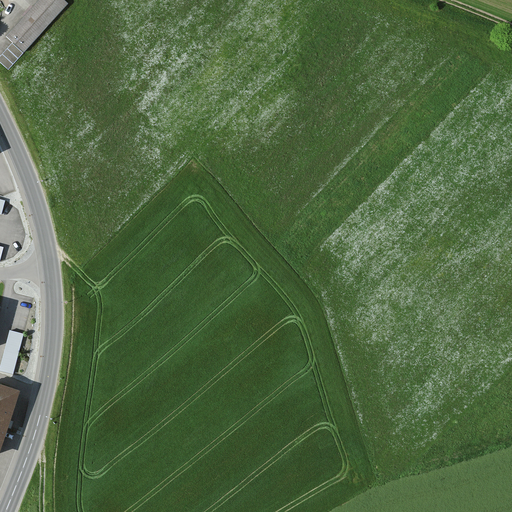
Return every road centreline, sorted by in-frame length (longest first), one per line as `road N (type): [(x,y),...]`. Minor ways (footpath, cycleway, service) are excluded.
road 1 (secondary): [(5,511),(45,393),(51,269)]
road 2 (secondary): [(51,269),(34,195),(0,115)]
